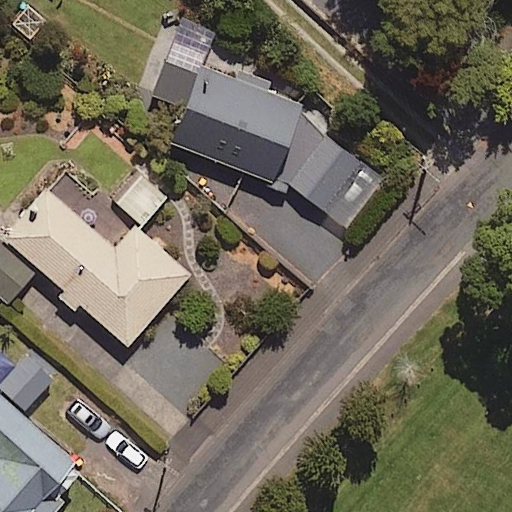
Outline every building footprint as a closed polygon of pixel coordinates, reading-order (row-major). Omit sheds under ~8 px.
[(271,177),(301,99),(201,61),(213,29),(180,17),(151,92),(180,102),(167,137),(271,177)] [(383,172),(319,124),(281,174),(345,223),(383,172)] [(187,269),(62,160),(0,231),(125,341),(187,269)] [(164,191),(138,169),(114,200),(141,221),(164,191)] [(32,269),(0,238),(0,295),(4,299),(32,269)] [(70,456),(0,391),(0,511),(45,511),(60,496),(45,483),(70,456)]
